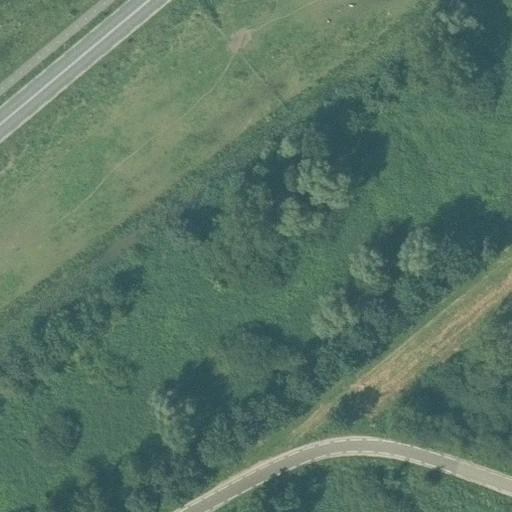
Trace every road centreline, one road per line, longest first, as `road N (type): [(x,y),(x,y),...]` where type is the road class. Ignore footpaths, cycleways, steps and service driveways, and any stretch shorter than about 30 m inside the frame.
road 1 (track): [(511,248),(250,458),(228,493)]
road 2 (unclassified): [(511,488),(372,446),(324,450),(228,493)]
road 3 (primary): [(0,125),(149,0)]
